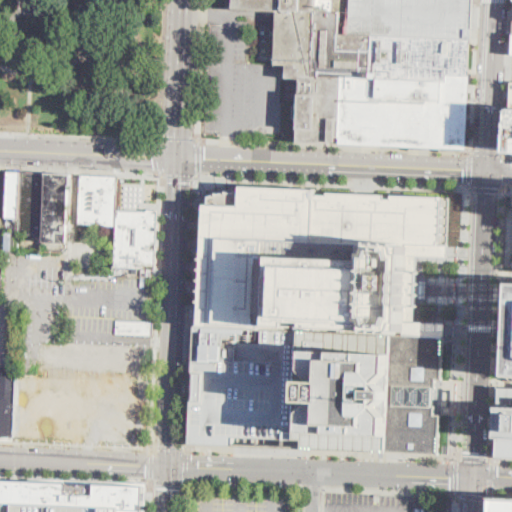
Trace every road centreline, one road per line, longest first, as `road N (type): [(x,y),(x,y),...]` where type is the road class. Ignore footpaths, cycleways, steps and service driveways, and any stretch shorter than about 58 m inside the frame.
road 1 (secondary): [(181,160),(488,173)]
road 2 (secondary): [(474,478),(168,465)]
road 3 (secondary): [(488,173),(474,478)]
road 4 (primary): [(168,465),(181,160)]
road 5 (secondary): [(0,152),(181,160)]
road 6 (secondary): [(495,0),(488,173)]
road 7 (secondary): [(168,465),(0,457)]
road 8 (primary): [(181,160),(188,0)]
